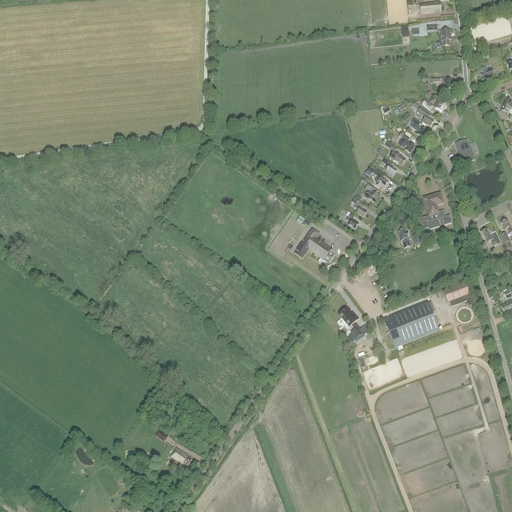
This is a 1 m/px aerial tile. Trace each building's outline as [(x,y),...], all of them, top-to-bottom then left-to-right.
[(421,15),(441,13),(440,2),(420,4),(421,15)] [(441,47),(443,47),(450,47),(449,41),(452,40),(451,30),(440,31),(440,37),(440,38),(439,39),(439,41),(440,42),(436,44),(437,48),(441,47)] [(481,74),(483,80),(494,76),(492,70),(488,71),(486,67),(490,66),(487,60),(482,62),(484,68),(479,70),(481,74)] [(446,90),(453,90),(452,81),(448,81),(448,78),(442,78),(443,84),(445,84),(446,90)] [(511,108),(511,105),(511,102),(506,99),(503,105),(511,108)] [(433,106),(425,100),(422,104),(430,111),(433,106)] [(439,100),(434,107),(442,113),(446,107),(441,103),(440,105),(439,104),(440,101),(439,100)] [(511,108),(503,105),(501,111),(510,115),(509,119),(511,120),(511,108)] [(431,115),(424,111),(420,108),(417,112),(425,118),(422,122),(427,126),(427,125),(430,127),(434,122),(429,118),(431,115)] [(422,139),(427,132),(418,127),(420,124),(414,120),(412,123),(413,124),(411,128),(416,132),(415,134),(417,135),(422,139)] [(404,136),(402,138),(402,139),(405,141),(401,147),(405,150),(405,151),(410,154),(415,148),(408,143),(407,143),(410,139),(405,135),(404,136)] [(460,158),(462,165),(464,168),(468,167),(470,166),(469,163),(475,161),(473,157),(469,144),(468,144),(467,140),(464,141),(455,144),(460,158)] [(397,149),(385,141),(383,144),(395,152),(397,149)] [(400,156),(397,154),(394,151),(389,158),(401,167),(406,160),(400,156)] [(389,176),(392,178),(397,172),(391,167),(392,165),(385,160),(383,163),(389,166),(386,172),(390,174),(389,176)] [(388,183),(382,179),(384,177),(376,171),(375,170),(372,174),(377,177),(374,181),(378,183),(376,186),(380,189),(381,188),(384,190),(386,187),(387,188),(389,185),(388,185),(388,183)] [(379,197),(376,195),(378,192),(368,185),(364,190),(368,193),(365,198),(374,204),(379,197)] [(423,199),(429,217),(419,220),(422,230),(428,228),(429,231),(440,227),(444,225),(444,226),(452,224),(450,216),(446,217),(444,211),(438,212),(436,206),(444,204),(440,194),(423,199)] [(360,209),(362,206),(358,203),(358,202),(354,199),(351,203),(356,206),(354,208),(358,211),(356,214),(363,218),(367,213),(360,209)] [(355,217),(351,214),(348,212),(346,216),(348,217),(346,220),(350,223),(348,226),(355,230),(359,225),(352,221),(355,217)] [(504,230),(510,227),(506,220),(500,223),(504,230)] [(329,264),(334,257),(330,254),(332,250),(316,239),(319,234),(312,229),(295,254),(302,259),(308,250),(322,260),(329,264)] [(481,233),(487,244),(490,242),(493,247),(497,244),(498,246),(501,244),(496,234),(491,237),(487,230),(481,233)] [(410,248),(407,238),(408,238),(407,234),(406,234),(405,231),(398,233),(401,242),(402,242),(405,250),(410,248)] [(511,256),(511,246),(505,233),(500,236),(510,257),(511,256)] [(422,244),(419,234),(411,236),(414,246),(422,244)] [(492,263),(487,251),(482,253),(487,265),(492,263)] [(447,303),(452,302),(454,305),(471,298),(470,295),(465,284),(443,292),(447,303)] [(395,348),(397,348),(399,351),(403,349),(402,346),(439,331),(427,301),(389,316),(390,317),(387,318),(387,317),(383,319),(395,348)] [(507,303),(507,304),(501,307),(505,315),(511,310),(511,303),(510,301),(507,303)] [(351,313),(346,307),(338,315),(349,328),(359,319),(353,312),(351,313)] [(366,325),(360,329),(358,327),(350,332),(352,334),(349,336),(353,341),(362,335),(369,332),(366,325)] [(364,334),(354,341),(356,344),(366,338),(364,334)] [(168,437),(160,431),(155,437),(164,443),(168,437)] [(188,457),(177,449),(170,458),(180,465),(181,464),(182,465),(187,467),(192,460),(187,457),(188,457)]
